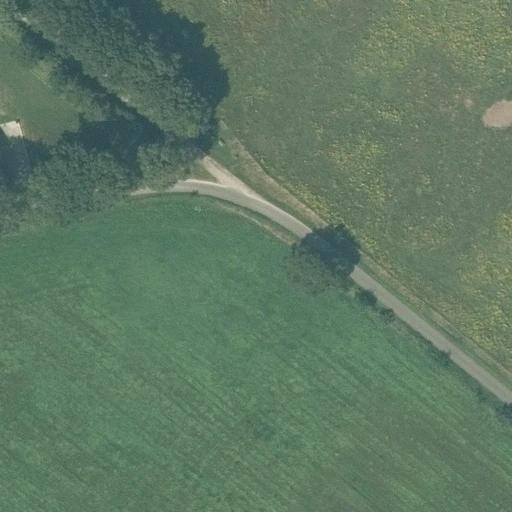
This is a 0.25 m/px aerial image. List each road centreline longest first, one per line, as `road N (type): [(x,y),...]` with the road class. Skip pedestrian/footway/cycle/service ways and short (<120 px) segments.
road 1 (track): [(6,0),(257,206)]
road 2 (unclassified): [(511,401),(297,229),(257,206)]
road 3 (unclassified): [(0,219),(159,186),(257,206)]
